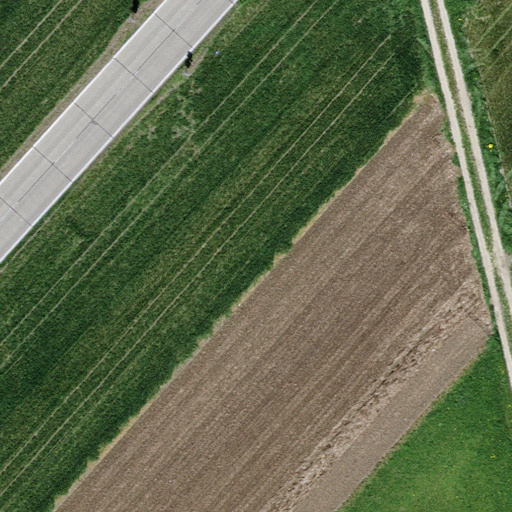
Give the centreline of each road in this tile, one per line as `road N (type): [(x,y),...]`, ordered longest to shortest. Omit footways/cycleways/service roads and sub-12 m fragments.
road 1 (track): [(429,0),(511,352)]
road 2 (tertiary): [(0,220),(199,0)]
